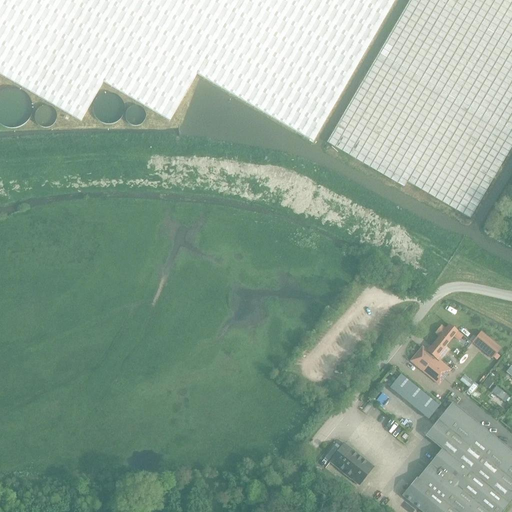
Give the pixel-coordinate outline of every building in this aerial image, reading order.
[(0,0),(0,74),(81,121),(103,82),(170,120),(196,73),(313,140),(393,0),(0,0)] [(511,0),(409,0),(391,31),(326,143),(355,160),(402,188),(405,183),(468,220),(490,182),(511,144),(511,0)] [(439,361),(444,356),(444,357),(450,350),(444,346),(456,331),(448,325),(427,351),(422,347),(410,361),(438,384),(450,370),(439,361)] [(481,331),(472,342),(493,358),(501,347),(481,331)] [(429,418),(439,405),(401,373),(390,386),(429,418)] [(472,388),(476,383),(464,375),(461,380),(472,388)] [(495,386),(492,392),(506,401),(510,394),(495,386)] [(416,478),(402,496),(421,511),(502,511),(511,500),(511,451),(452,403),(425,436),(442,449),(417,479),(416,478)] [(358,484),(372,467),(344,444),(342,446),(329,461),(358,484)]
